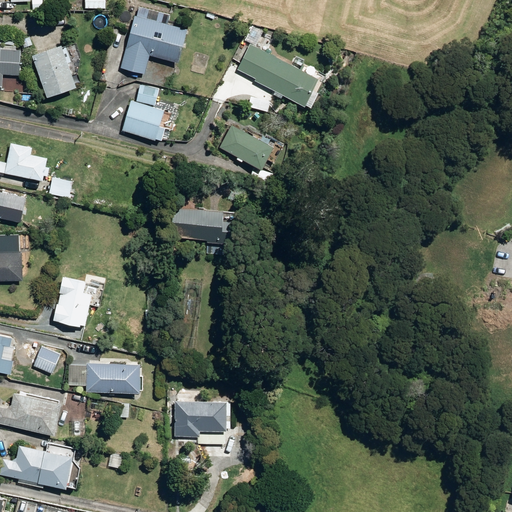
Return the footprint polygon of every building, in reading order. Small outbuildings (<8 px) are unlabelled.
[(125,67),(149,72),(153,53),(183,60),(191,26),(164,20),(167,10),(142,5),(140,14),(137,14),(125,67)] [(0,84),(5,84),(5,72),(22,73),(24,48),(11,47),(11,46),(5,45),(5,47),(1,47),(2,34),(0,34),(0,84)] [(257,79),(310,102),(324,74),(252,42),(240,68),(259,76),(257,79)] [(37,53),(51,95),(81,85),(67,43),(37,53)] [(159,136),(165,138),(169,125),(163,123),(168,107),(157,104),(162,87),(144,82),(139,100),(134,98),(125,128),(158,138),(159,136)] [(79,105),(83,113),(95,108),(91,100),(79,105)] [(59,111),(76,115),(78,107),(61,104),(59,111)] [(221,142),(265,164),(276,141),(232,119),(221,142)] [(5,168),(44,175),(45,170),(48,171),(50,161),(48,161),(49,152),(33,149),(34,142),(11,138),(5,168)] [(104,201),(141,209),(151,163),(115,155),(112,170),(106,168),(102,185),(107,187),(104,201)] [(272,178),(274,169),(274,167),(270,166),(253,162),(250,172),(272,178)] [(50,189),(70,193),(73,176),(53,172),(50,189)] [(0,211),(22,216),(27,192),(10,188),(10,186),(4,185),(4,187),(0,186),(0,211)] [(211,249),(232,249),(232,237),(236,237),(237,215),(226,215),(227,204),(177,203),(176,233),(205,234),(205,236),(212,237),(211,249)] [(0,276),(24,276),(24,247),(26,247),(25,230),(0,230),(0,276)] [(54,315),(82,321),(83,319),(87,319),(93,290),(63,284),(60,298),(58,297),(54,315)] [(158,294),(145,293),(144,320),(157,321),(158,294)] [(0,367),(12,370),(15,355),(14,355),(16,343),(12,342),(13,333),(0,330),(0,367)] [(33,361),(52,370),(61,350),(42,342),(33,361)] [(88,388),(143,388),(143,359),(127,359),(127,355),(99,355),(99,359),(88,359),(88,360),(69,360),(69,381),(87,381),(88,388)] [(30,374),(38,377),(42,368),(33,365),(30,374)] [(0,418),(57,431),(64,398),(16,388),(13,400),(10,399),(9,403),(0,401),(0,418)] [(178,399),(178,434),(202,434),(202,442),(227,442),(228,428),(231,428),(231,399),(205,399),(205,396),(199,396),(199,399),(178,399)] [(83,419),(70,420),(70,438),(83,438),(83,419)] [(45,479),(70,483),(76,451),(21,440),(19,453),(15,456),(4,454),(0,470),(20,474),(19,478),(44,483),(45,479)] [(122,456),(107,455),(106,467),(121,468),(122,456)]
